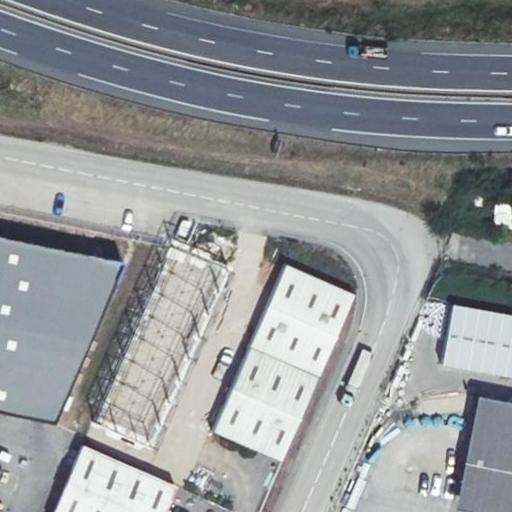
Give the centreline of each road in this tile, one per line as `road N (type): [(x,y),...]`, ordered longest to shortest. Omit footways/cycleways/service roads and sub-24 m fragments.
road 1 (unclassified): [(297,511),(400,281),(402,246),(367,216),(0,153)]
road 2 (trunk): [(0,36),(242,98),(362,117),(511,122)]
road 3 (trunk): [(511,71),(357,66),(253,48),(78,0)]
